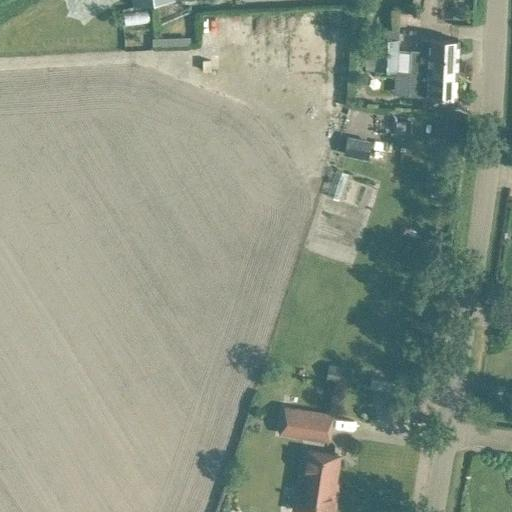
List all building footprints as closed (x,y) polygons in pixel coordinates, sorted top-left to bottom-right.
[(343,19),(284,16),(281,65),(340,68),(343,19)] [(256,22),(257,42),(266,42),(266,22),(256,22)] [(375,40),(375,38),(367,37),(365,70),(374,70),(375,40)] [(410,70),(456,71),(457,40),(420,39),(420,50),(411,49),(411,52),(398,52),(398,42),(375,41),(375,40),(374,70),(410,71),(410,70)] [(455,96),(456,71),(410,70),(410,71),(409,94),(427,95),(455,96)] [(326,101),(326,90),(294,91),(294,101),(326,101)] [(352,370),(329,367),(327,381),(350,384),(352,370)] [(333,415),(284,407),(279,432),(329,440),(333,415)] [(338,454),(318,451),(307,449),(301,490),(297,490),(294,510),(308,511),(323,511),(326,496),(331,496),(338,454)]
